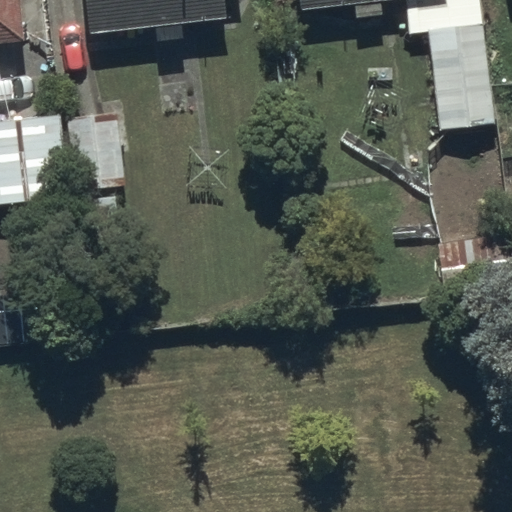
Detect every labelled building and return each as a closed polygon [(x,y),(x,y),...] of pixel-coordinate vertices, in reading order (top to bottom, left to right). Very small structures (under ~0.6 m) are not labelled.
[(0,0),(0,42),(25,40),(20,0),(0,0)] [(181,23),(226,18),(224,0),(83,0),(87,33),(155,26),(156,40),(183,37),(181,23)] [(381,0),(383,0),(299,0),(301,9),(354,3),(356,17),(382,14),(381,0)] [(440,129),(496,122),(484,22),(428,29),(440,129)] [(75,190),(126,185),(118,113),(67,118),(75,190)] [(0,203),(70,196),(61,114),(0,120),(0,203)] [(506,234),(437,243),(443,289),(511,280),(506,234)]
